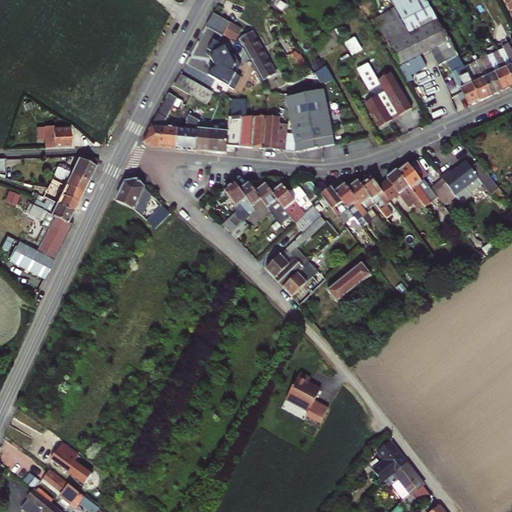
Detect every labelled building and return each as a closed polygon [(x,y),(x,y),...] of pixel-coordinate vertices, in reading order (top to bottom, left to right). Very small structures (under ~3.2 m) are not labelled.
[(276,0),(282,10),(289,5),(286,0),(276,0)] [(481,101),(465,67),(426,0),(391,0),(396,9),(377,19),(400,65),(431,50),(438,46),(447,62),(469,106),(481,101)] [(214,13),(206,26),(223,35),(223,33),(231,37),(235,29),(228,26),(230,22),(214,13)] [(241,28),(230,22),(228,26),(235,29),(231,37),(223,33),(223,35),(235,41),(241,28)] [(325,39),(331,48),(341,42),(334,30),(324,36),(325,39)] [(244,46),(244,47),(263,80),(276,73),(253,32),(240,40),(244,46)] [(356,36),(347,42),(354,54),(364,48),(356,36)] [(226,45),(214,39),(208,49),(214,52),(211,57),(214,62),(209,64),(212,69),(209,75),(234,88),(241,75),(236,72),(241,64),(235,54),(232,56),(226,45)] [(315,46),(320,55),(331,48),(325,39),(315,46)] [(505,53),(501,55),(511,79),(511,50),(508,43),(502,46),(503,48),(505,53)] [(431,50),(439,66),(447,62),(438,46),(431,50)] [(332,51),(331,48),(320,55),(322,58),(332,51)] [(499,51),(487,56),(503,90),(511,86),(511,79),(501,55),(499,51)] [(487,54),(476,61),(492,96),(503,90),(487,56),(487,54)] [(303,62),(298,56),(293,60),(298,66),(303,62)] [(492,96),(476,61),(465,67),(481,101),(492,96)] [(357,69),(359,72),(370,91),(381,85),(379,82),(368,63),(357,69)] [(335,80),(327,66),(316,73),(323,86),(335,80)] [(174,86),(188,94),(197,99),(206,104),(213,92),(180,74),(174,86)] [(392,74),(379,82),(381,85),(386,94),(398,115),(399,116),(412,109),(392,74)] [(370,91),(375,100),(379,98),(386,94),(381,85),(370,91)] [(294,152),(334,144),(333,137),(329,118),(324,91),(285,98),(292,131),(295,144),(294,152)] [(177,99),(169,94),(164,104),(172,108),(177,99)] [(232,116),(267,117),(269,98),(232,99),(232,116)] [(375,100),(366,106),(379,128),(392,120),(379,98),(375,100)] [(162,126),(167,117),(164,115),(166,113),(168,114),(172,108),(164,104),(144,142),(148,146),(161,147),(163,127),(162,126)] [(201,120),(188,116),(186,120),(186,129),(198,130),(196,150),(209,151),(210,130),(208,127),(198,126),(201,120)] [(235,146),(264,149),(267,117),(232,116),(230,116),(229,126),(226,148),(235,149),(235,146)] [(279,118),(267,117),(264,149),(285,151),(294,152),(295,144),(292,131),(287,131),(287,125),(279,124),(279,118)] [(336,117),(329,118),(333,137),(340,136),(336,117)] [(219,131),(210,130),(209,151),(226,153),(226,148),(229,126),(226,124),(220,124),(219,131)] [(50,126),(44,126),(45,147),(70,146),(70,128),(50,129),(50,126)] [(177,128),(163,127),(161,147),(176,148),(178,128),(177,128)] [(186,129),(178,128),(176,148),(196,150),(198,130),(186,129)] [(79,156),(71,172),(88,180),(99,159),(87,155),(79,156)] [(436,195),(431,188),(424,179),(428,175),(416,159),(398,172),(419,199),(431,215),(441,207),(433,197),(436,195)] [(450,171),(442,177),(443,179),(456,196),(459,201),(467,198),(469,193),(483,183),(495,198),(502,192),(479,161),(471,167),(466,161),(451,173),(450,171)] [(67,179),(65,184),(82,192),(88,180),(71,172),(68,171),(57,167),(55,172),(67,179)] [(398,172),(397,170),(386,178),(409,207),(419,199),(398,172)] [(55,172),(52,178),(65,184),(67,179),(55,172)] [(371,178),(362,185),(376,204),(382,212),(384,211),(383,208),(391,203),(371,178)] [(431,188),(436,195),(444,206),(456,196),(443,179),(431,188)] [(125,181),(116,201),(138,211),(143,202),(148,204),(151,194),(138,180),(125,181)] [(358,181),(348,189),(367,213),(372,220),(384,235),(389,231),(370,208),(376,204),(362,185),(358,181)] [(234,182),(224,190),(236,206),(235,212),(223,224),(231,233),(244,222),(250,216),(256,211),(240,191),(234,182)] [(272,193),(290,217),(295,223),(303,233),(321,215),(314,206),(305,214),(295,202),(305,195),(295,182),(285,190),(282,185),(272,193)] [(39,195),(47,199),(54,184),(51,183),(47,189),(43,188),(39,195)] [(249,183),(240,191),(256,211),(250,216),(255,221),(253,222),(257,226),(271,212),(256,192),(249,183)] [(82,192),(65,184),(63,188),(54,184),(47,199),(56,203),(73,211),(82,192)] [(256,192),(271,212),(277,219),(281,224),(290,217),(272,193),(265,184),(256,192)] [(345,184),(335,192),(357,221),(367,213),(348,189),(345,184)] [(321,195),(324,198),(346,227),(349,225),(347,223),(351,220),(354,223),(357,221),(335,192),(331,187),(321,195)] [(7,195),(12,200),(15,196),(10,191),(7,195)] [(33,205),(67,222),(73,211),(56,203),(53,208),(35,201),(33,205)] [(215,209),(209,202),(208,202),(204,206),(211,212),(215,209)] [(72,224),(67,222),(33,205),(29,214),(43,221),(40,226),(43,228),(47,229),(39,246),(36,251),(18,241),(8,260),(44,279),(72,224)] [(163,206),(148,221),(155,229),(171,214),(163,206)] [(390,210),(384,214),(390,222),(396,217),(390,210)] [(367,213),(357,221),(362,227),(372,220),(367,213)] [(326,221),(321,215),(303,233),(308,238),(326,221)] [(357,221),(354,223),(360,232),(364,229),(362,227),(357,221)] [(249,226),(244,222),(231,233),(236,238),(249,226)] [(47,229),(43,228),(35,244),(39,246),(47,229)] [(291,254),(298,248),(305,241),(300,235),(265,269),(282,287),(303,267),(291,254)] [(497,251),(490,242),(480,250),(486,258),(497,251)] [(299,250),(298,248),(291,254),(303,267),(309,262),(312,259),(301,248),(299,250)] [(303,267),(282,287),(292,297),(332,258),(328,253),(324,257),(308,272),(303,267)] [(309,262),(303,267),(308,272),(324,257),(322,255),(312,264),(309,262)] [(361,262),(328,291),(338,302),(371,273),(361,262)] [(290,393),(313,405),(324,383),(317,380),(316,381),(311,378),(314,372),(304,367),(290,393)] [(407,463),(390,441),(378,451),(385,460),(373,469),(383,481),(385,480),(407,463)] [(62,443),(51,459),(85,483),(92,474),(74,461),(78,455),(62,443)] [(407,463),(385,480),(389,485),(390,484),(398,478),(411,494),(411,495),(412,494),(423,485),(407,463)] [(79,492),(51,470),(44,479),(71,501),(79,492)] [(400,506),(406,511),(411,511),(421,504),(412,494),(411,495),(411,494),(398,478),(390,484),(403,500),(399,505),(400,506)] [(60,511),(34,489),(27,498),(28,499),(22,507),(27,511),(43,511),(44,511),(60,511)] [(93,511),(97,511),(101,506),(86,496),(81,504),(93,511)]
